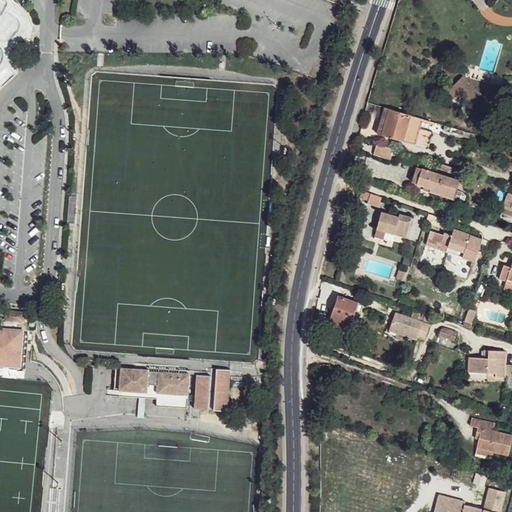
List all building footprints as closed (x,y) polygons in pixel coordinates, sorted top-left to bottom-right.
[(411,117),(389,110),(388,112),(381,135),(403,143),(405,134),(410,136),(413,128),(408,126),(411,117)] [(381,135),(388,112),(383,111),(376,134),(381,135)] [(393,150),(376,145),(373,155),(390,160),(393,150)] [(458,170),(440,165),(439,169),(456,175),(458,170)] [(417,184),(422,170),(416,168),(412,182),(417,184)] [(422,168),(422,170),(417,184),(417,185),(424,187),(430,189),(429,193),(454,200),(460,180),(422,168)] [(382,198),(370,194),(368,201),(367,204),(379,208),(382,198)] [(511,207),(511,208),(511,204),(511,197),(508,197),(502,214),(511,216),(511,207)] [(399,216),(393,214),(381,211),(377,228),(385,230),(405,235),(408,236),(412,216),(400,213),(399,216)] [(439,250),(446,253),(448,248),(464,253),(471,235),(454,229),(452,237),(445,234),(439,250)] [(405,235),(385,230),(383,234),(396,237),(404,239),(405,235)] [(448,248),(446,253),(462,258),(464,253),(448,248)] [(499,279),(506,282),(507,279),(511,280),(511,264),(511,269),(503,266),(499,279)] [(330,317),(332,319),(343,322),(342,325),(350,327),(359,302),(338,295),(330,317)] [(418,336),(423,322),(396,312),(390,330),(417,339),(418,336)] [(463,327),(465,320),(459,318),(457,325),(463,327)] [(343,322),(332,319),(331,324),(341,327),(342,325),(343,322)] [(430,324),(423,322),(418,336),(424,339),(430,324)] [(0,364),(25,365),(26,346),(23,346),(23,326),(0,325),(0,364)] [(456,332),(441,327),(438,335),(454,340),(456,332)] [(506,351),(488,350),(488,358),(484,358),(468,357),(468,371),(487,372),(496,372),(496,376),(505,376),(506,351)] [(107,388),(103,387),(102,394),(149,396),(149,403),(180,405),(180,372),(142,370),(141,367),(109,365),(107,388)] [(228,408),(229,367),(214,367),(214,373),(194,372),(194,407),(228,408)] [(496,372),(487,372),(487,380),(504,380),(505,376),(496,376),(496,372)] [(479,429),(477,435),(482,437),(481,440),(479,448),(495,452),(509,456),(511,445),(511,435),(494,431),(496,423),(473,418),(471,427),(479,429)] [(495,452),(479,448),(477,454),(493,458),(495,452)] [(440,495),(435,511),(501,511),(507,492),(491,488),(485,510),(466,505),(460,504),(461,500),(440,495)]
